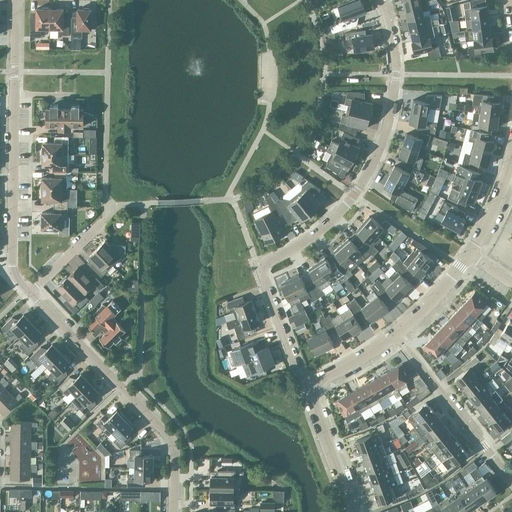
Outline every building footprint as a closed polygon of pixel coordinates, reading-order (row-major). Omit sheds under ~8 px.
[(361,0),(353,0),(338,6),(344,21),(329,26),(332,33),(355,26),(352,18),(366,13),(361,0)] [(426,0),(402,0),(404,3),(403,5),(404,10),(427,4),(426,0)] [(480,0),(472,0),(463,3),(465,19),(472,18),(488,16),(487,12),(488,11),(487,5),(482,6),(480,0)] [(427,4),(404,10),(405,15),(407,16),(408,20),(424,16),(422,11),(428,10),(427,4)] [(447,8),(448,14),(449,20),(449,21),(450,20),(456,19),(453,5),(446,7),(447,8)] [(49,28),(50,9),(36,8),(36,19),(30,19),(30,37),(41,37),(41,28),(49,28)] [(63,9),(50,9),(49,28),(58,29),(58,35),(69,35),(69,20),(63,20),(63,9)] [(71,37),(82,37),(82,29),(91,29),(91,9),(77,9),(77,20),(71,20),(71,37)] [(424,16),(408,20),(409,25),(408,26),(409,31),(432,25),(432,26),(439,24),(438,19),(431,20),(430,15),(424,16)] [(488,16),(472,18),(465,19),(467,29),(467,30),(490,27),(490,21),(489,20),(488,16)] [(435,36),(432,26),(432,25),(409,31),(410,36),(412,37),(413,41),(430,37),(435,36)] [(466,41),(473,40),(491,37),(490,33),(491,32),(490,27),(467,30),(467,29),(464,30),(466,41)] [(356,31),(344,33),(346,40),(352,38),(355,52),(374,48),(372,34),(357,37),(356,31)] [(413,41),(412,41),(412,43),(411,45),(412,49),(414,50),(414,52),(427,49),(429,56),(441,57),(437,41),(431,42),(430,37),(413,41)] [(491,37),(473,40),(474,45),(468,46),(469,57),(481,57),(481,50),(493,48),(493,46),(494,45),(493,40),(492,39),(492,37),(491,37)] [(347,110),(371,116),(372,108),(371,107),(372,103),(360,100),(360,92),(347,92),(344,104),(348,105),(347,110)] [(478,112),(498,115),(500,103),(490,101),(491,95),(474,94),(472,105),(479,106),(478,112)] [(413,100),(411,111),(427,114),(428,110),(431,108),(439,109),(442,95),(427,95),(426,102),(413,100)] [(58,129),(71,129),(71,126),(83,126),(83,119),(84,119),(91,122),(94,116),(83,111),(83,109),(79,109),(79,105),(70,105),(70,108),(58,108),(58,105),(51,105),(50,108),(46,108),(46,111),(43,112),(45,119),(46,119),(46,126),(58,126),(58,129)] [(371,116),(347,110),(345,116),(342,115),(338,129),(351,134),(354,125),(366,128),(367,124),(368,125),(371,116)] [(427,114),(411,111),(409,123),(417,124),(416,129),(435,134),(437,123),(429,121),(427,118),(427,114)] [(474,111),(471,130),(486,132),(487,126),(497,128),(498,115),(478,112),(474,111)] [(438,136),(449,139),(450,132),(440,130),(438,136)] [(486,132),(471,130),(468,140),(473,142),(471,148),(491,153),(494,141),(487,139),(488,133),(486,132)] [(331,140),(329,145),(355,159),(358,152),(357,151),(359,147),(352,144),(355,137),(343,132),(341,136),(342,139),(340,142),(337,143),(331,140)] [(406,133),(402,144),(418,150),(421,143),(427,146),(431,135),(420,132),(418,137),(406,133)] [(62,154),(68,154),(68,137),(54,136),(54,142),(42,142),(42,147),(42,148),(42,149),(41,149),(41,150),(41,151),(41,152),(41,153),(40,153),(40,154),(42,154),(62,154)] [(328,161),(326,166),(343,178),(349,165),(350,166),(355,159),(329,145),(320,141),(317,146),(326,151),(322,158),(328,161)] [(448,142),(446,149),(453,151),(455,143),(448,142)] [(418,150),(402,144),(399,155),(411,160),(409,164),(419,169),(423,158),(416,156),(418,150)] [(491,153),(471,148),(469,154),(465,153),(462,164),(476,169),(478,163),(487,165),(491,153)] [(66,172),(68,172),(68,154),(62,154),(42,154),(40,154),(40,155),(41,155),(41,156),(41,157),(41,158),(41,159),(42,159),(42,160),(42,161),(42,165),(49,165),(49,171),(54,171),(66,171),(66,172)] [(454,161),(446,158),(444,164),(452,167),(454,161)] [(394,165),(389,176),(404,184),(406,185),(407,181),(411,180),(418,183),(424,173),(413,169),(411,174),(394,165)] [(459,165),(455,175),(465,179),(462,185),(478,191),(482,180),(476,178),(479,172),(459,165)] [(40,187),(40,189),(42,189),(62,189),(66,189),(66,179),(78,179),(78,172),(69,172),(68,172),(66,172),(66,171),(54,171),(54,177),(42,177),(42,182),(41,184),(41,185),(40,186),(40,187)] [(291,176),(300,182),(303,177),(303,176),(295,171),(295,172),(291,176)] [(425,184),(431,187),(433,184),(436,178),(430,175),(425,184)] [(404,184),(389,176),(384,186),(395,192),(392,198),(411,211),(418,198),(403,191),(402,187),(404,184)] [(295,194),(312,214),(318,208),(317,207),(320,204),(315,198),(320,189),(308,180),(302,185),(301,189),(295,194)] [(431,187),(430,191),(436,194),(436,195),(437,195),(441,188),(433,184),(431,187)] [(462,185),(461,184),(458,190),(451,188),(447,197),(457,202),(460,197),(473,202),(478,191),(462,185)] [(42,189),(40,189),(40,190),(40,191),(40,192),(41,192),(41,193),(41,194),(42,195),(42,196),(42,200),(54,200),(53,206),(68,207),(68,189),(66,189),(62,189),(42,189)] [(432,203),(436,194),(430,191),(425,200),(432,203)] [(270,194),(264,196),(268,203),(274,200),(274,199),(270,194)] [(312,214),(295,194),(289,199),(279,199),(275,202),(282,213),(288,223),(297,217),(300,221),(304,218),(305,219),(312,214)] [(243,202),(246,211),(252,209),(253,205),(249,199),(243,202)] [(457,207),(444,200),(438,211),(445,214),(441,221),(453,228),(452,229),(459,233),(462,227),(461,226),(465,219),(454,213),(457,207)] [(282,213),(275,202),(268,206),(272,212),(256,220),(267,242),(283,234),(274,217),(282,213)] [(464,213),(471,215),(473,208),(466,205),(464,213)] [(68,207),(53,206),(53,212),(42,212),(42,217),(40,221),(40,224),(42,224),(42,228),(59,229),(62,229),(62,217),(67,217),(67,213),(68,207)] [(420,209),(417,215),(423,219),(427,212),(420,209)] [(433,221),(435,214),(429,212),(427,219),(433,221)] [(376,236),(377,235),(384,227),(393,233),(396,228),(385,220),(380,225),(371,217),(371,218),(369,216),(362,223),(376,236)] [(131,240),(139,240),(140,232),(140,222),(132,222),(132,232),(131,240)] [(376,236),(362,223),(356,231),(358,232),(357,233),(366,241),(363,245),(370,252),(370,253),(373,256),(385,243),(377,235),(376,236)] [(348,239),(341,245),(353,259),(358,264),(370,253),(370,252),(363,245),(358,249),(350,240),(349,241),(348,239)] [(428,270),(434,263),(432,261),(433,260),(423,252),(427,248),(413,239),(410,243),(417,248),(415,251),(413,249),(409,254),(428,270)] [(105,241),(97,248),(113,265),(125,253),(125,245),(117,245),(113,249),(105,241)] [(353,259),(341,245),(334,251),(335,253),(334,254),(342,263),(338,267),(347,279),(353,274),(345,265),(353,259)] [(101,277),(113,265),(97,248),(89,256),(97,264),(93,269),(101,277)] [(428,270),(409,254),(403,262),(398,258),(395,262),(407,273),(410,269),(419,277),(420,276),(422,277),(428,270)] [(324,258),(316,264),(329,283),(331,286),(340,281),(341,283),(347,279),(338,267),(336,264),(331,267),(326,260),(324,258)] [(396,270),(389,277),(406,294),(413,288),(411,286),(412,285),(403,277),(407,273),(395,262),(392,266),(396,270)] [(329,283),(316,264),(308,269),(310,271),(309,271),(315,281),(311,285),(318,298),(324,294),(321,289),(329,283)] [(78,267),(67,277),(84,294),(94,284),(98,289),(103,285),(92,274),(88,278),(78,267)] [(129,279),(130,272),(124,277),(120,282),(129,292),(129,279)] [(372,273),(368,276),(372,281),(376,278),(372,273)] [(298,275),(290,279),(300,301),(306,298),(306,299),(310,297),(311,301),(318,298),(311,285),(305,287),(300,276),(299,277),(298,275)] [(367,285),(372,281),(368,276),(363,280),(367,285)] [(84,294),(67,277),(57,287),(67,298),(63,302),(74,313),(78,308),(74,304),(84,294)] [(406,294),(389,277),(381,283),(377,279),(374,283),(384,295),(388,291),(396,300),(397,299),(399,301),(406,294)] [(138,292),(138,279),(129,279),(129,292),(138,292)] [(300,301),(290,279),(281,283),(282,285),(281,285),(291,305),(300,301)] [(384,295),(374,283),(370,286),(373,290),(365,297),(369,302),(381,316),(388,310),(387,308),(388,308),(380,298),(384,295)] [(474,292),(463,304),(480,320),(481,320),(485,316),(480,311),(487,304),(474,292)] [(236,318),(255,311),(251,300),(240,304),(238,298),(227,302),(231,313),(233,312),(236,318)] [(354,298),(350,301),(359,314),(363,311),(371,321),(372,320),(373,322),(381,316),(369,302),(361,308),(354,298)] [(113,300),(106,307),(103,304),(93,314),(96,317),(87,326),(93,331),(98,326),(102,330),(104,328),(107,331),(100,338),(108,347),(114,340),(116,342),(121,337),(119,335),(125,330),(112,317),(121,309),(113,300)] [(349,308),(340,314),(354,335),(362,330),(360,328),(361,327),(355,317),(359,314),(350,301),(346,304),(349,308)] [(480,320),(463,304),(456,312),(472,327),(476,322),(479,326),(483,322),(481,320),(480,320)] [(296,313),(298,319),(303,317),(307,315),(304,309),(296,313)] [(236,318),(226,322),(229,329),(234,327),(238,339),(251,334),(249,326),(259,323),(255,311),(236,318)] [(472,327),(456,312),(448,319),(468,338),(471,335),(467,331),(472,327)] [(18,338),(32,324),(23,314),(16,321),(12,317),(1,328),(10,336),(13,333),(18,338)] [(354,335),(340,314),(332,319),(329,314),(325,317),(328,322),(332,331),(337,328),(343,339),(344,338),(346,340),(354,335)] [(317,334),(325,351),(333,347),(332,345),(333,344),(328,334),(332,331),(328,322),(325,317),(324,315),(320,318),(324,326),(314,330),(316,334),(317,334)] [(468,338),(448,319),(441,327),(457,342),(461,338),(465,341),(468,338)] [(509,342),(511,337),(511,321),(510,320),(500,334),(496,331),(489,342),(494,345),(499,336),(509,342)] [(490,330),(494,333),(501,322),(497,320),(490,330)] [(293,328),(296,335),(307,330),(304,323),(297,327),(293,328)] [(41,333),(32,324),(18,338),(22,342),(19,346),(27,355),(38,344),(34,340),(41,333)] [(441,327),(433,335),(451,351),(451,352),(453,354),(456,350),(453,347),(457,342),(441,327)] [(482,337),(486,340),(490,334),(487,330),(481,336),(482,337)] [(317,334),(316,334),(307,339),(314,353),(315,353),(316,355),(325,351),(317,334)] [(451,351),(433,335),(422,347),(435,359),(442,351),(447,356),(451,352),(451,351)] [(227,345),(224,337),(216,340),(219,348),(227,345)] [(482,337),(477,343),(480,346),(486,340),(482,337)] [(238,373),(246,370),(248,375),(274,366),(267,347),(258,350),(254,341),(231,350),(236,364),(235,365),(238,373)] [(48,366),(61,353),(52,344),(45,351),(41,347),(30,357),(38,366),(42,363),(46,368),(48,366)] [(476,350),(473,346),(467,352),(471,355),(476,350)] [(225,354),(223,348),(216,350),(219,357),(225,354)] [(467,352),(466,351),(461,357),(464,360),(471,355),(467,352)] [(48,366),(52,370),(47,375),(56,384),(67,374),(63,369),(70,362),(61,353),(48,366)] [(501,354),(496,361),(500,365),(502,363),(503,364),(504,365),(508,358),(501,354)] [(475,364),(479,360),(476,356),(473,358),(471,359),(475,364)] [(3,363),(12,372),(18,366),(9,357),(3,363)] [(458,359),(450,366),(453,370),(462,362),(458,359)] [(500,366),(500,365),(496,361),(489,367),(492,372),(500,366)] [(402,363),(387,372),(398,391),(407,386),(405,381),(410,378),(402,363)] [(461,389),(476,377),(469,368),(454,380),(461,389)] [(440,369),(435,372),(440,379),(445,376),(440,369)] [(398,391),(387,372),(378,377),(389,396),(394,393),(396,398),(400,395),(398,391)] [(502,376),(506,381),(511,376),(507,372),(502,376)] [(476,377),(461,389),(468,397),(483,385),(487,382),(480,373),(476,377)] [(75,397),(90,383),(81,374),(74,381),(69,376),(58,387),(67,396),(70,392),(75,397)] [(389,396),(378,377),(368,382),(379,402),(389,396)] [(487,382),(468,397),(475,406),(495,390),(499,387),(492,378),(488,382),(487,382)] [(6,380),(0,385),(0,401),(9,393),(4,387),(9,383),(6,380)] [(25,386),(21,381),(16,386),(20,390),(25,386)] [(368,382),(359,387),(370,407),(379,402),(368,382)] [(98,392),(90,383),(75,397),(71,400),(85,414),(95,403),(91,399),(98,392)] [(359,387),(350,393),(358,408),(360,412),(370,407),(359,387)] [(28,396),(33,401),(38,395),(33,390),(32,392),(28,396)] [(495,390),(475,406),(482,414),(497,403),(501,399),(502,399),(495,390)] [(9,393),(0,401),(0,411),(3,415),(22,396),(19,393),(14,398),(9,393)] [(358,408),(350,393),(335,401),(343,416),(358,408)] [(405,404),(407,408),(408,409),(420,399),(416,395),(405,404)] [(508,407),(501,399),(497,403),(482,414),(489,423),(504,411),(503,411),(508,407)] [(414,426),(433,411),(426,402),(407,417),(409,418),(408,419),(414,426)] [(402,404),(395,408),(397,413),(405,409),(402,404)] [(51,411),(55,415),(55,416),(60,411),(55,406),(51,411)] [(504,411),(489,423),(496,432),(509,421),(511,424),(511,410),(509,406),(508,407),(503,411),(504,411)] [(397,413),(395,408),(388,412),(390,416),(397,413)] [(96,422),(108,435),(112,431),(126,418),(120,411),(118,412),(117,411),(108,419),(104,414),(96,422)] [(433,411),(414,426),(421,435),(425,431),(440,420),(433,411)] [(402,413),(397,416),(401,422),(406,418),(402,413)] [(383,414),(376,418),(379,422),(386,419),(383,414)] [(66,417),(61,422),(68,430),(73,425),(66,417)] [(133,425),(126,418),(112,431),(117,437),(113,440),(120,448),(129,440),(125,436),(133,428),(132,426),(133,425)] [(379,422),(376,418),(369,422),(371,426),(379,422)] [(425,431),(421,435),(424,440),(429,436),(432,440),(447,428),(440,420),(425,431)] [(11,433),(30,433),(30,426),(37,426),(37,422),(11,421),(11,433)] [(369,427),(365,421),(358,425),(361,429),(369,427)] [(86,436),(92,431),(86,425),(80,430),(86,436)] [(447,428),(432,440),(425,446),(430,453),(433,451),(434,452),(454,437),(447,428)] [(511,438),(511,432),(511,431),(501,439),(505,444),(511,438)] [(11,445),(37,445),(37,441),(30,441),(30,433),(11,433),(11,445)] [(359,452),(382,443),(380,437),(379,437),(377,433),(355,441),(359,452)] [(403,435),(398,439),(402,444),(408,440),(403,435)] [(461,445),(454,437),(434,452),(441,461),(461,445)] [(401,445),(398,439),(398,438),(393,441),(396,448),(401,445)] [(405,448),(409,453),(419,445),(415,440),(405,448)] [(96,447),(101,452),(105,448),(100,443),(96,447)] [(386,453),(382,443),(359,452),(363,462),(386,453)] [(11,445),(11,456),(30,456),(30,449),(37,449),(37,445),(11,445)] [(461,445),(441,461),(448,470),(441,475),(444,479),(448,477),(451,475),(457,470),(453,466),(468,454),(461,445)] [(130,449),(129,460),(135,460),(135,467),(153,468),(153,460),(154,458),(153,457),(153,456),(152,456),(150,454),(149,456),(141,456),(141,450),(130,449)] [(403,451),(396,455),(400,461),(407,457),(403,451)] [(390,464),(386,453),(363,462),(366,472),(390,464)] [(11,456),(10,467),(37,468),(37,464),(30,464),(30,456),(11,456)] [(407,457),(400,461),(403,467),(410,463),(407,457)] [(418,457),(413,461),(417,466),(422,462),(418,457)] [(424,461),(416,468),(421,477),(427,472),(431,469),(424,461)] [(473,461),(464,468),(468,473),(469,472),(476,467),(477,466),(473,461)] [(394,474),(390,464),(366,472),(370,483),(394,474)] [(37,468),(10,467),(10,479),(30,479),(30,471),(37,472),(37,468)] [(153,468),(135,467),(135,475),(127,475),(127,485),(141,486),(141,479),(152,480),(153,468)] [(409,476),(415,473),(412,467),(406,471),(409,476)] [(487,498),(496,492),(486,478),(484,479),(476,467),(469,472),(475,481),(487,498)] [(211,490),(239,490),(239,484),(237,482),(233,482),(233,478),(235,478),(235,470),(217,470),(217,477),(211,477),(211,485),(213,485),(213,489),(211,489),(211,490)] [(432,478),(427,472),(421,477),(428,488),(439,482),(435,476),(432,478)] [(394,474),(370,483),(374,493),(397,484),(396,480),(394,474)] [(475,481),(466,486),(466,487),(478,504),(481,502),(482,504),(488,500),(487,498),(475,481)] [(422,483),(416,486),(419,493),(425,489),(422,483)] [(397,484),(374,493),(378,504),(394,498),(396,503),(408,499),(406,492),(401,494),(397,484)] [(456,491),(456,492),(459,496),(469,510),(478,504),(466,487),(466,486),(465,485),(460,489),(456,491)] [(418,493),(415,487),(406,492),(408,499),(418,493)] [(239,490),(211,490),(211,491),(213,491),(213,494),(211,494),(211,503),(217,503),(216,510),(234,510),(235,503),(233,503),(233,499),(237,499),(239,497),(239,490)] [(80,491),(80,499),(100,499),(100,491),(80,491)] [(140,502),(147,502),(147,501),(160,501),(160,500),(160,491),(140,491),(140,502)] [(273,491),(273,498),(276,502),(283,502),(283,491),(273,491)] [(456,492),(447,497),(450,502),(456,511),(465,511),(469,510),(459,496),(456,492)] [(450,502),(447,497),(438,503),(432,506),(435,511),(456,511),(450,502)] [(435,511),(432,506),(428,500),(423,502),(426,509),(420,511),(435,511)] [(261,503),(261,511),(274,511),(274,503),(261,503)]
